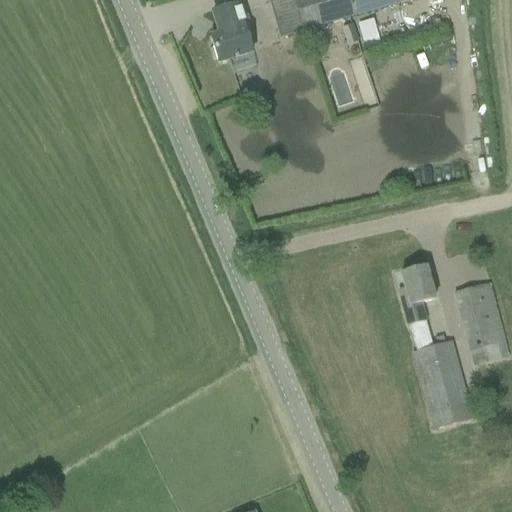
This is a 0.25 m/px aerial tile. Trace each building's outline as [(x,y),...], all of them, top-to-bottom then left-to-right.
[(292,0),(302,32),(397,3),(396,0),(292,0)] [(209,39),(217,64),(250,54),(241,24),(245,23),(239,6),(219,12),(225,34),(209,39)] [(371,37),(368,24),(358,27),(362,39),(371,37)] [(353,31),(341,34),(347,63),(360,60),(353,31)] [(355,66),(361,90),(377,86),(371,62),(355,66)] [(360,179),(357,168),(337,175),(341,186),(360,179)] [(412,354),(432,432),(471,421),(450,344),(443,346),(436,348),(435,348),(431,349),(419,305),(433,301),(424,270),(399,277),(403,292),(397,293),(407,327),(409,326),(416,353),(412,354)] [(487,287),(473,290),(453,296),(473,368),(507,359),(487,287)] [(441,338),(433,340),(435,348),(436,348),(443,346),(441,338)]
